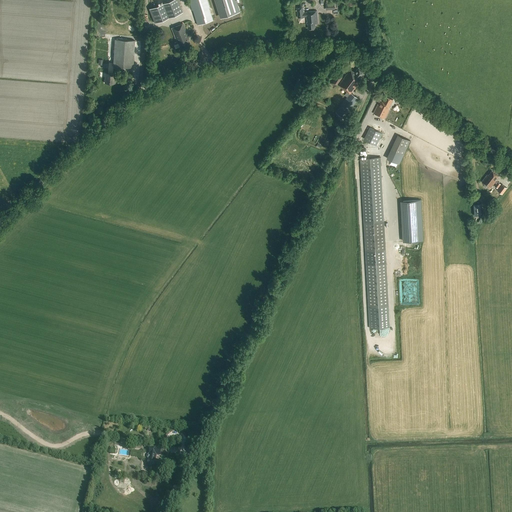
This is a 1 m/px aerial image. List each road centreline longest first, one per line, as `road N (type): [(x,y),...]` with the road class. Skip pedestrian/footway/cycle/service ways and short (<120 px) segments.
road 1 (unclassified): [(0,225),(137,95),(181,70),(259,48),(363,53),(511,163)]
road 2 (track): [(195,452),(380,64)]
